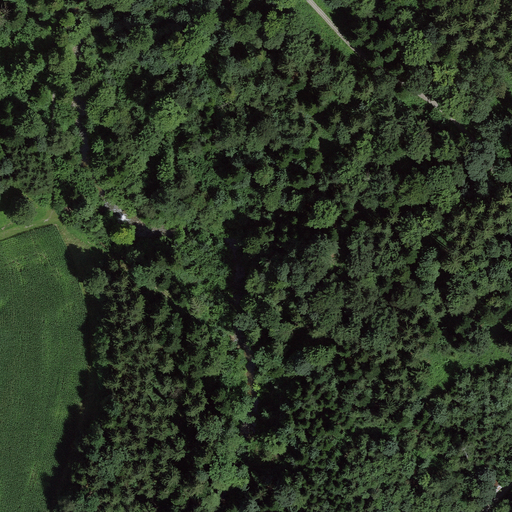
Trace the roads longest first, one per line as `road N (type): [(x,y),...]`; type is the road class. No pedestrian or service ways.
road 1 (track): [(309,0),(382,69),(453,117),(511,200)]
road 2 (track): [(0,236),(33,227),(56,208),(56,49),(72,28)]
